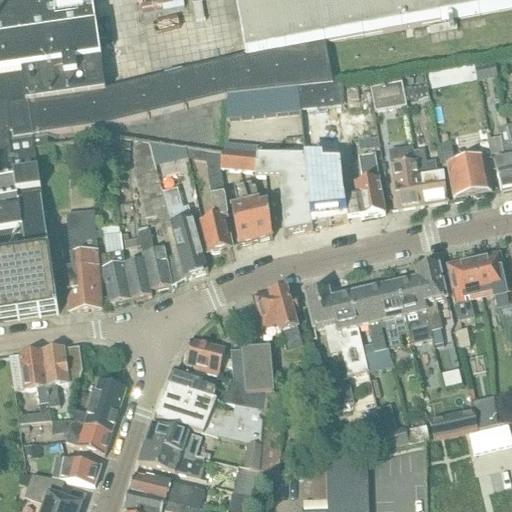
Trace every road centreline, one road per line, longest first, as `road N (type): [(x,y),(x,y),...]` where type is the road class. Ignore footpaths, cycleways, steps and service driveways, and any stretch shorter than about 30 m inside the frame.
road 1 (residential): [(168,321),(265,272),(511,216)]
road 2 (residential): [(168,321),(106,511)]
road 3 (residential): [(0,343),(168,321)]
